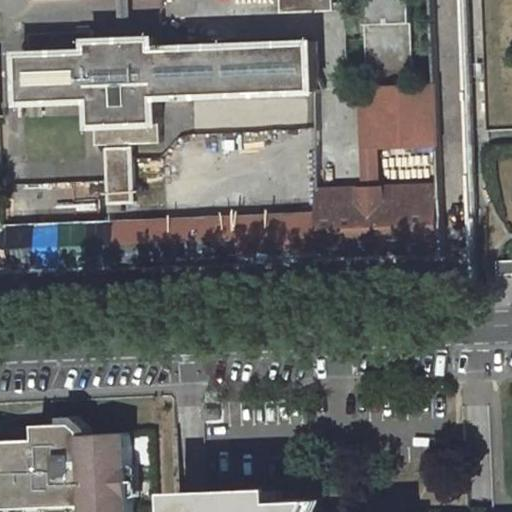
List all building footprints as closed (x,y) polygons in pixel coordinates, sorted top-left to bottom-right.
[(281,0),(282,14),(335,12),(334,0),(281,0)] [(410,0),(364,0),(367,90),(414,89),(410,0)] [(165,97),(318,91),(315,43),(161,49),(160,38),(96,41),(96,52),(28,54),(30,102),(99,100),(100,147),(115,146),(116,203),(138,203),(137,150),(128,150),(128,146),(166,144),(165,97)] [(438,147),(436,88),(414,89),(367,90),(371,181),(392,180),(390,149),(438,147)] [(0,272),(40,271),(292,261),(442,255),(439,177),(392,180),(371,181),(320,183),(322,218),(289,220),(39,229),(9,230),(9,247),(0,247),(0,272)] [(511,260),(500,261),(500,275),(511,274),(511,260)] [(0,499),(30,498),(30,504),(87,502),(88,511),(136,511),(133,431),(85,432),(85,426),(79,420),(59,421),(60,444),(41,445),(41,435),(0,437),(0,499)] [(317,511),(317,496),(285,497),(275,497),(275,489),(207,491),(207,499),(180,499),(180,511),(317,511)]
